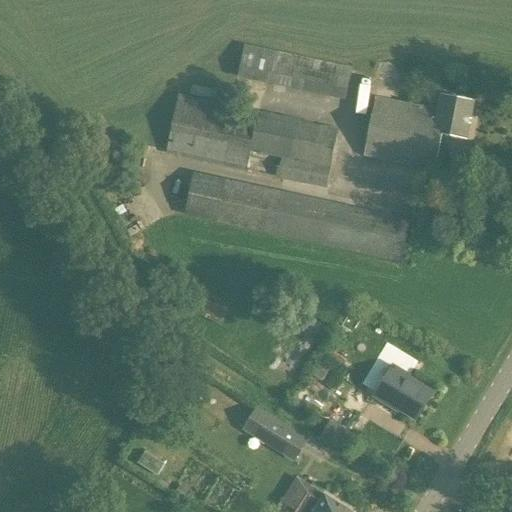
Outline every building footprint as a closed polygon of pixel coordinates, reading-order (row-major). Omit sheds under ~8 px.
[(244,44),(237,77),(345,100),(352,67),(244,44)] [(339,129),(177,94),(165,153),(326,189),(339,129)] [(375,97),(363,155),(435,169),(442,135),(465,139),(472,102),(441,96),(439,109),(375,97)] [(184,217),(401,263),(409,219),(195,173),(184,217)] [(182,307),(222,325),(229,310),(189,292),(182,307)] [(393,368),(376,396),(417,421),(434,393),(393,368)] [(277,446),(296,457),(307,440),(270,418),(260,433),(278,444),(277,446)] [(344,454),(347,450),(355,437),(329,421),(319,439),(327,444),(344,454)] [(307,494),(297,510),(295,511),(350,511),(324,496),(320,502),(307,494)]
